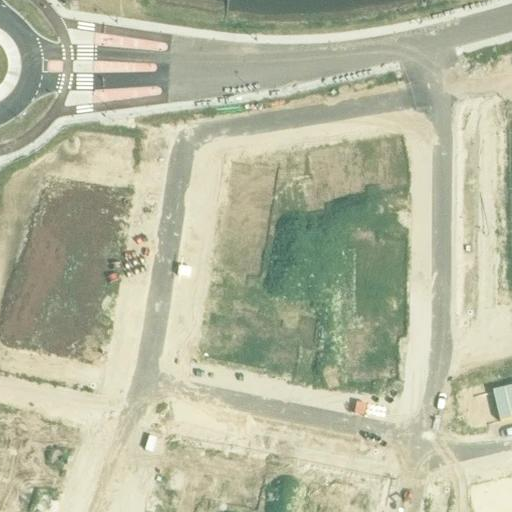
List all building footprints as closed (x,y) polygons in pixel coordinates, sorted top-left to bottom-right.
[(498,122),(493,124),(499,142),(504,140),(509,154),(511,152),(511,105),(494,112),(498,122)] [(400,141),(378,145),(384,182),(406,179),(400,141)] [(378,145),(356,148),(362,186),(384,182),(378,145)] [(356,148),(334,152),(341,190),(362,186),(356,148)] [(334,152),(312,156),(319,193),(341,190),(334,152)] [(232,166),(229,186),(267,192),(270,172),(232,166)] [(297,183),(288,184),(290,197),(299,195),(297,183)] [(229,186),(225,207),(263,213),(267,192),(229,186)] [(21,286),(10,345),(83,357),(87,323),(81,322),(85,304),(90,304),(92,292),(104,293),(117,208),(47,197),(32,288),(21,286)] [(225,207),(222,227),(260,233),(263,213),(225,207)] [(389,227),(414,227),(414,213),(389,212),(389,218),(389,227)] [(376,218),(376,227),(389,227),(389,218),(376,218)] [(222,227),(219,248),(257,254),(260,233),(222,227)] [(365,247),(365,269),(403,269),(403,247),(365,247)] [(219,248),(216,268),(254,274),(257,254),(219,248)] [(511,251),(499,255),(510,295),(511,294),(511,251)] [(310,269),(302,270),(304,283),(312,281),(310,269)] [(365,269),(365,290),(403,290),(403,269),(365,269)] [(231,277),(230,285),(242,287),(243,279),(231,277)] [(243,279),(242,287),(254,289),(256,281),(243,279)] [(321,279),(313,280),(315,293),(323,291),(321,279)] [(365,290),(365,312),(403,312),(403,290),(365,290)] [(365,312),(365,334),(403,334),(403,312),(365,312)] [(213,317),(205,355),(227,359),(234,322),(213,317)] [(234,322),(227,359),(248,364),(256,326),(234,322)] [(256,326),(248,364),(270,368),(278,331),(256,326)] [(278,331),(270,368),(292,373),(299,335),(278,331)] [(320,333),(318,345),(326,347),(329,335),(320,333)] [(357,334),(357,356),(395,356),(395,336),(403,336),(403,334),(365,334),(357,334)] [(357,356),(357,379),(395,379),(395,356),(357,356)] [(0,407),(0,421),(3,423),(0,431),(0,437),(24,445),(33,419),(0,407)] [(33,419),(24,445),(49,454),(54,440),(71,445),(75,434),(33,419)] [(0,463),(15,469),(24,445),(0,437),(0,463)] [(24,445),(15,469),(58,483),(61,474),(45,467),(49,454),(24,445)] [(176,449),(167,492),(211,501),(220,459),(176,449)] [(220,459),(211,501),(256,511),(264,468),(220,459)] [(0,463),(0,491),(7,494),(15,469),(0,463)] [(15,469),(7,494),(32,503),(37,489),(54,495),(58,483),(15,469)] [(511,511),(511,480),(501,483),(506,511),(511,511)] [(506,511),(501,483),(471,489),(475,511),(506,511)] [(331,486),(326,508),(342,511),(366,511),(370,495),(331,486)] [(7,494),(0,511),(29,511),(32,503),(7,494)] [(171,506),(159,502),(156,510),(162,511),(169,511),(170,510),(171,506)]
